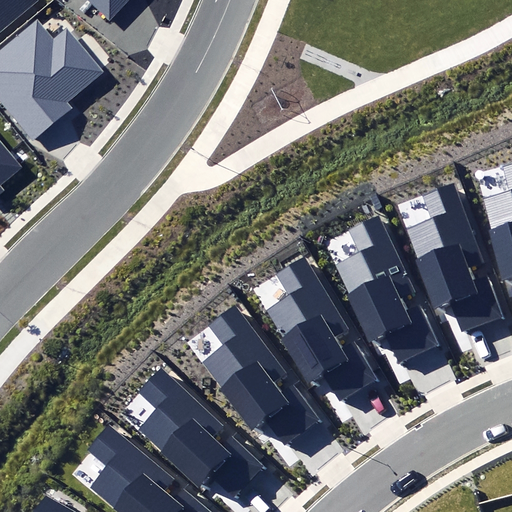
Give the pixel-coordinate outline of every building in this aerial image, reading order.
[(0,0),(0,31),(38,0),(0,0)] [(86,0),(110,22),(130,0),(86,0)] [(0,47),(0,101),(34,141),(71,109),(67,104),(106,71),(67,26),(55,37),(37,16),(0,47)] [(0,192),(5,189),(1,184),(21,167),(0,140),(0,192)] [(511,277),(511,164),(503,167),(509,190),(481,198),(492,240),(503,280),(511,277)] [(451,305),(462,333),(501,318),(485,277),(474,282),(468,267),(483,260),(452,183),(422,195),(430,216),(406,226),(401,227),(435,311),(451,305)] [(385,333),(400,363),(439,344),(419,305),(409,310),(404,298),(416,292),(379,218),(350,232),(360,252),(334,265),(350,297),(371,339),(385,333)] [(284,269),(276,274),(290,295),(266,310),(283,338),(312,385),(324,378),(340,404),(379,381),(356,343),(342,351),(335,339),(351,330),(305,256),(284,269)] [(234,306),(209,324),(224,345),(202,362),(255,431),(268,421),(287,446),(321,420),(295,385),(282,394),(273,382),(285,373),(247,323),(234,306)] [(210,475),(234,498),(264,466),(232,437),(222,447),(212,437),(222,426),(168,376),(162,370),(142,393),(157,407),(136,429),(134,431),(159,453),(197,488),(210,475)] [(84,487),(113,511),(208,511),(124,441),(105,425),(86,449),(103,464),(84,487)] [(79,511),(41,492),(30,511),(79,511)]
